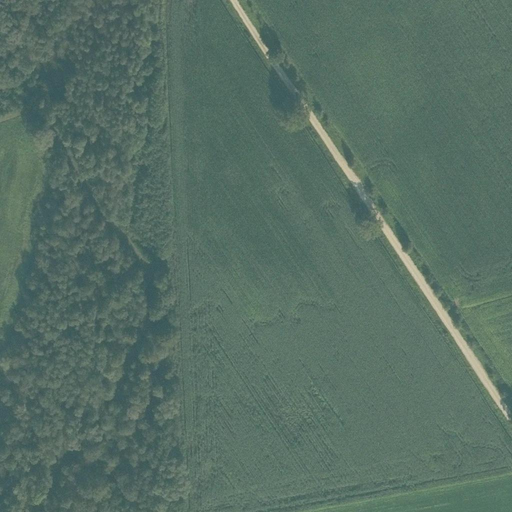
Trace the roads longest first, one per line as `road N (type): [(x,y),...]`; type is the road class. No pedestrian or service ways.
road 1 (track): [(20,511),(124,374),(152,282),(33,113),(0,117)]
road 2 (track): [(511,421),(232,0)]
